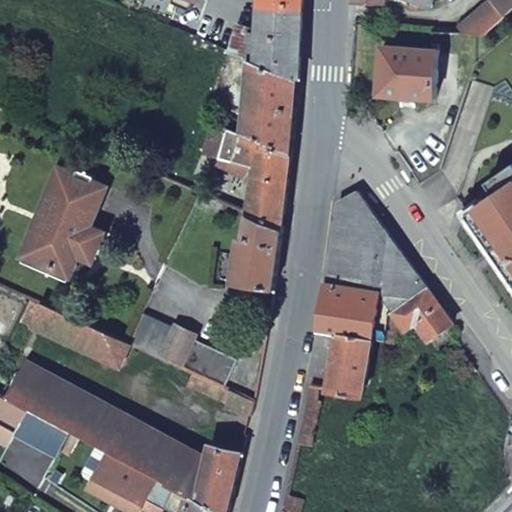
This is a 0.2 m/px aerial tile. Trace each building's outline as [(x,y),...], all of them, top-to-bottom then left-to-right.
[(104,0),(180,30),(189,34),(223,48),(236,52),(241,25),(196,10),(198,0),(104,0)] [(260,0),(259,31),(257,61),(299,78),(303,0),(260,0)] [(431,8),(433,0),(357,0),(396,1),(396,0),(410,0),(413,1),(421,4),(431,8)] [(506,15),(493,0),(489,0),(464,23),(466,33),(484,34),(506,15)] [(511,0),(493,0),(506,15),(511,9),(511,0)] [(419,12),(421,4),(413,1),(411,8),(419,12)] [(236,52),(250,58),(257,61),(259,31),(241,25),(236,52)] [(160,43),(170,47),(172,48),(178,33),(166,28),(160,43)] [(223,48),(189,34),(178,66),(199,74),(199,76),(211,81),(223,48)] [(439,49),(384,45),(381,93),(436,98),(439,49)] [(220,111),(214,121),(229,126),(258,139),(292,153),(299,78),(257,61),(250,58),(244,121),(220,111)] [(185,109),(199,114),(209,87),(166,70),(161,80),(175,86),(169,102),(185,109)] [(229,126),(214,121),(213,120),(206,152),(220,156),(255,165),(258,139),(229,126)] [(292,153),(258,139),(255,165),(254,177),(249,212),(284,227),(292,153)] [(220,156),(218,162),(254,177),(255,165),(220,156)] [(171,165),(166,178),(201,192),(205,185),(206,180),(171,165)] [(511,165),(490,181),(499,194),(471,214),(495,249),(511,237),(511,267),(510,269),(511,272),(511,165)] [(60,167),(43,208),(54,213),(35,259),(70,273),(79,254),(92,259),(104,230),(91,225),(106,186),(92,180),(94,175),(79,169),(76,174),(60,167)] [(333,245),(327,284),(380,292),(395,309),(429,287),(389,231),(360,190),(338,202),(333,245)] [(212,196),(201,192),(196,202),(226,215),(228,212),(231,204),(212,196)] [(275,289),(284,227),(249,212),(231,204),(228,212),(248,221),(246,237),(239,236),(233,284),(275,289)] [(54,213),(43,208),(24,254),(35,259),(54,213)] [(511,237),(495,249),(510,269),(511,267),(511,237)] [(327,287),(320,329),(340,332),(374,337),(386,339),(387,332),(391,312),(395,309),(380,292),(327,284),(327,286),(327,287)] [(391,312),(387,332),(398,334),(399,334),(415,324),(428,340),(454,323),(429,287),(395,309),(391,312)] [(21,320),(34,326),(44,303),(31,297),(21,320)] [(119,366),(131,343),(44,303),(34,326),(119,366)] [(131,343),(142,347),(150,332),(168,340),(174,328),(144,314),(131,343)] [(150,332),(142,347),(195,371),(226,386),(238,358),(194,339),(197,334),(175,324),(174,328),(168,340),(150,332)] [(374,337),(340,332),(329,388),(364,394),(374,337)] [(385,342),(396,344),(398,334),(387,332),(386,339),(385,342)] [(30,407),(112,451),(166,480),(166,482),(222,511),(229,511),(243,451),(211,443),(209,457),(205,474),(184,464),(189,447),(29,359),(9,395),(30,407)] [(226,386),(195,371),(189,385),(226,403),(230,387),(226,386)] [(311,385),(299,442),(312,444),(313,440),(321,399),(318,399),(321,386),(311,385)] [(230,387),(226,403),(225,408),(252,415),(255,399),(230,387)] [(0,437),(10,443),(30,407),(9,395),(7,398),(0,393),(0,437)] [(380,416),(373,436),(387,442),(394,422),(380,416)] [(205,474),(209,457),(189,447),(184,464),(205,474)] [(187,511),(222,511),(166,482),(166,480),(112,451),(96,480),(93,488),(137,511),(138,511),(142,506),(154,511),(162,511),(163,509),(169,511),(178,511),(182,505),(189,507),(187,511)] [(283,509),(289,511),(301,511),(305,499),(286,494),(283,509)]
